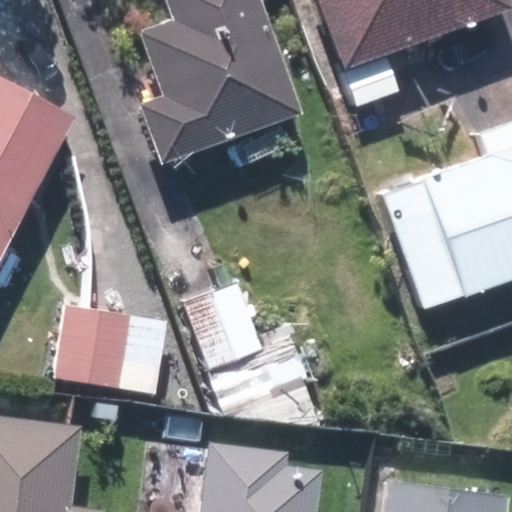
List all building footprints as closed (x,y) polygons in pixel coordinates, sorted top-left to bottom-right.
[(160,90),(140,97),(165,164),(307,110),(266,0),(164,0),(170,14),(136,27),(160,90)] [(511,0),(321,0),(346,67),(511,7),(511,0)] [(0,249),(70,110),(0,74),(0,249)] [(483,158),(383,191),(423,311),(511,281),(511,114),(472,127),(483,158)] [(242,280),(182,300),(219,411),(279,391),(242,280)] [(171,311),(61,303),(55,382),(132,389),(134,364),(158,366),(160,348),(168,348),(171,311)] [(74,500),(82,420),(0,412),(0,511),(103,511),(105,503),(74,500)] [(287,446),(204,439),(197,511),(311,511),(316,466),(286,463),(287,446)] [(499,511),(502,488),(387,472),(381,511),(499,511)]
